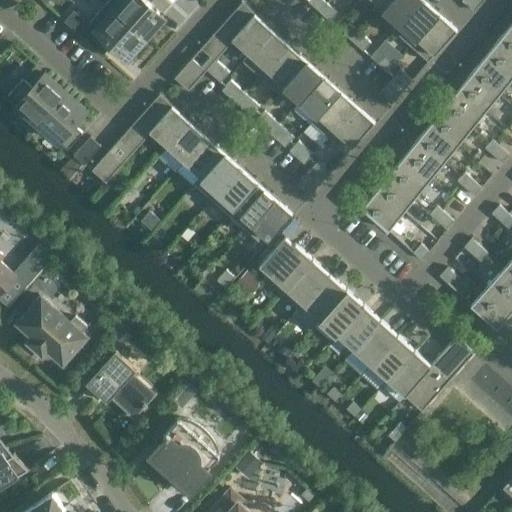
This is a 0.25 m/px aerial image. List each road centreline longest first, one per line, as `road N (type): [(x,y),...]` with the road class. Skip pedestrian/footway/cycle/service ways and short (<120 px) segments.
road 1 (residential): [(155,71),(120,109),(0,0)]
road 2 (residential): [(313,212),(155,71)]
road 3 (residential): [(0,373),(44,402),(127,511)]
road 4 (residential): [(391,123),(259,0)]
road 5 (residential): [(401,291),(511,165)]
road 6 (residential): [(391,123),(474,28)]
